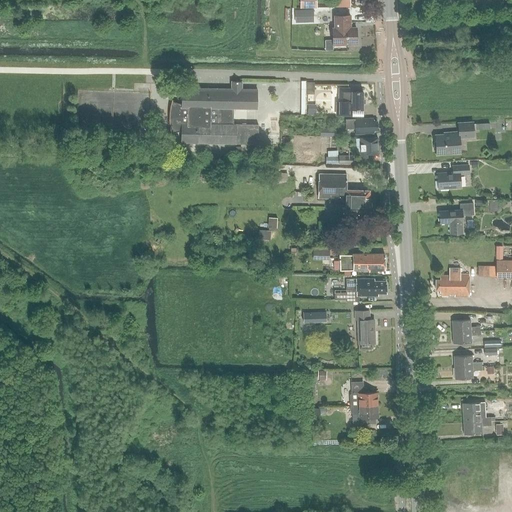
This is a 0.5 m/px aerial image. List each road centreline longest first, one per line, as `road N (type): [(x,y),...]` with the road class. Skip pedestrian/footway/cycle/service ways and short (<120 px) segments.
road 1 (primary): [(407,305),(394,77)]
road 2 (residential): [(394,77),(186,73)]
road 3 (primary): [(416,511),(407,305)]
